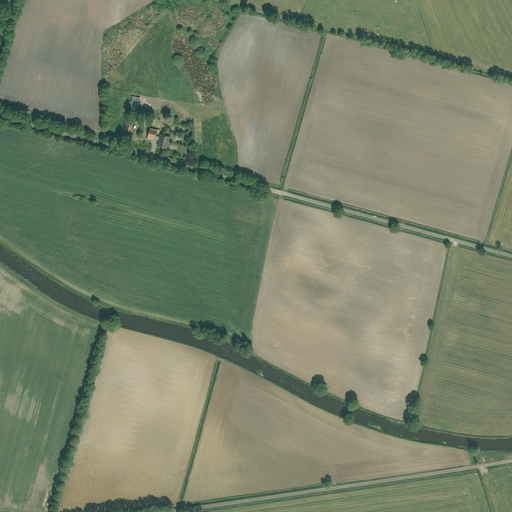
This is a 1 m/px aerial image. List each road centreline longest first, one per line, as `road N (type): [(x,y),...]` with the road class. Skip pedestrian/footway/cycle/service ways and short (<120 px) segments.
road 1 (unclassified): [(0,115),(511,256)]
road 2 (track): [(164,511),(511,460)]
